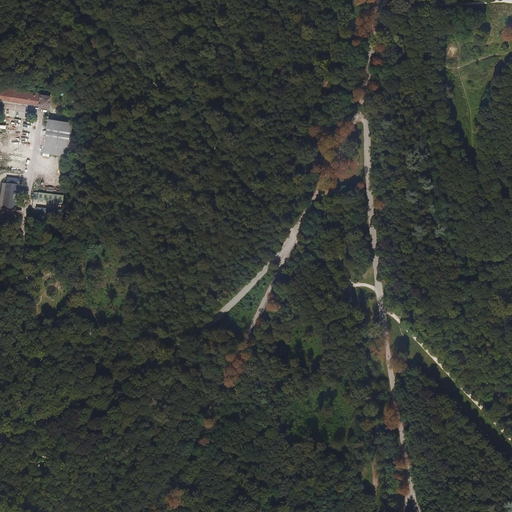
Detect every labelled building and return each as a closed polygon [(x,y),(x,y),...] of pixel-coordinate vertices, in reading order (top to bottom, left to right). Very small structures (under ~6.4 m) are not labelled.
[(500,9),(503,23),(511,21),(511,13),(510,6),(500,9)] [(37,106),(47,108),(49,98),(39,96),(0,89),(0,99),(38,105),(37,106)] [(6,125),(15,126),(16,118),(7,117),(6,125)] [(45,154),(70,158),(75,124),(50,120),(45,154)] [(0,202),(0,212),(15,215),(21,179),(7,177),(6,184),(3,183),(0,202)] [(37,201),(63,202),(63,194),(38,193),(37,201)] [(33,214),(61,218),(62,211),(34,207),(33,214)]
